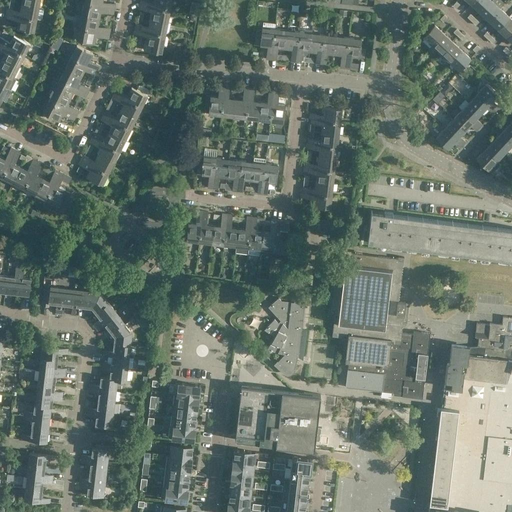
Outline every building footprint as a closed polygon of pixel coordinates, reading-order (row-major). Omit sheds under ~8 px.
[(84,0),(84,2),(115,8),(116,3),(110,2),(110,3),(103,1),(102,0),(84,0)] [(140,0),(140,4),(175,10),(170,9),(171,5),(170,5),(170,0),(153,0),(154,1),(146,0),(140,0)] [(474,0),(471,4),(479,11),(489,0),(474,0)] [(489,0),(479,11),(488,20),(500,8),(491,0),(489,0)] [(83,15),(99,18),(101,11),(108,13),(114,14),(115,8),(84,2),(81,15),(83,15)] [(193,14),(197,15),(199,3),(191,2),(189,13),(191,14),(192,14),(193,14)] [(6,12),(37,18),(42,19),(44,7),(38,6),(21,3),(20,10),(13,9),(7,8),(6,12)] [(167,22),(167,21),(168,14),(174,15),(175,10),(140,4),(139,9),(145,10),(152,11),(151,19),(167,22)] [(500,8),(488,20),(497,28),(508,16),(500,8)] [(37,18),(6,12),(5,18),(11,19),(18,20),(17,28),(33,31),(34,24),(36,24),(37,18)] [(99,18),(83,15),(81,22),(80,22),(79,26),(110,32),(111,28),(105,27),(98,26),(99,18)] [(511,19),(508,16),(497,28),(506,36),(511,30),(511,19)] [(136,23),(135,28),(166,34),(167,29),(165,29),(167,22),(151,19),(149,26),(142,24),(143,24),(136,23)] [(423,37),(433,46),(444,33),(435,25),(423,37)] [(109,38),(110,32),(79,26),(78,32),(79,32),(78,40),(94,43),(96,35),(103,37),(109,38)] [(266,59),(272,59),(275,28),(270,28),(270,29),(263,28),(263,27),(262,27),(262,30),(256,29),(254,44),(260,44),(260,45),(261,45),(268,45),(267,53),(266,59)] [(147,35),(144,49),(162,52),(163,46),(162,46),(164,38),(165,39),(166,34),(135,28),(134,33),(140,34),(147,35)] [(278,47),(286,48),(288,31),(280,30),(280,29),(275,28),(272,59),(277,60),(277,58),(277,54),(278,47)] [(300,31),(296,62),(301,63),(302,57),(302,49),(310,50),(312,34),(313,30),(305,29),(305,32),(300,31)] [(294,32),(288,31),(286,48),(293,48),(292,55),(291,55),(291,62),(296,62),(300,31),(295,31),(294,32)] [(315,64),(321,65),(325,34),(319,33),(319,35),(312,34),(310,50),(317,51),(316,59),(315,64)] [(444,33),(433,46),(441,53),(452,41),(444,33)] [(327,52),(335,53),(337,37),(329,36),(329,35),(325,34),(321,65),(326,66),(326,60),(327,52)] [(0,42),(24,55),(27,50),(28,50),(31,45),(30,43),(14,35),(11,43),(4,39),(0,37),(0,42)] [(341,62),(340,67),(346,68),(349,37),(344,36),(344,38),(337,37),(335,53),(342,54),(341,62)] [(351,62),(352,55),(359,56),(364,57),(365,48),(360,48),(361,38),(361,40),(354,39),(354,37),(349,37),(346,68),(350,68),(351,62)] [(441,53),(450,61),(461,49),(452,41),(441,53)] [(3,57),(18,65),(21,59),(22,59),(24,55),(0,42),(0,48),(6,51),(3,57)] [(72,56),(99,70),(101,65),(96,63),(90,60),(93,53),(78,46),(75,52),(74,52),(72,56)] [(450,61),(459,70),(464,65),(470,58),(461,49),(450,61)] [(70,61),(67,68),(82,75),(85,69),(92,72),(97,75),(99,70),(72,56),(69,61),(70,61)] [(0,69),(13,76),(15,73),(14,72),(18,65),(3,57),(0,62),(0,69)] [(82,75),(67,68),(63,75),(62,74),(60,78),(88,92),(90,88),(85,85),(78,82),(82,75)] [(13,76),(0,69),(0,83),(6,87),(10,81),(11,82),(13,76)] [(59,84),(56,90),(70,97),(73,91),(80,94),(80,95),(85,97),(88,92),(60,78),(58,83),(59,84)] [(225,84),(220,83),(219,89),(218,96),(211,96),(211,95),(211,96),(206,95),(205,105),(207,105),(206,109),(206,113),(209,113),(209,112),(216,113),(216,114),(221,115),(225,84)] [(486,83),(477,93),(496,110),(499,107),(492,101),(498,95),(486,83)] [(229,90),(230,86),(230,85),(225,84),(221,115),(226,116),(226,114),(234,115),(236,98),(228,98),(229,90)] [(240,117),(246,118),(250,87),(244,86),(243,92),(244,92),(243,99),(236,98),(234,115),(241,116),(240,117)] [(117,88),(114,92),(142,106),(144,102),(143,102),(147,95),(132,87),(128,94),(121,90),(122,90),(117,88)] [(259,118),(261,102),(253,101),(254,93),(255,88),(250,87),(246,118),(251,118),(251,117),(259,118)] [(67,104),(70,97),(56,90),(54,89),(49,100),(77,115),(79,110),(74,107),(73,108),(67,104)] [(265,120),(271,121),(275,90),(269,89),(268,95),(268,102),(261,102),(259,118),(266,119),(265,120)] [(279,90),(275,90),(271,121),(275,121),(276,120),(283,121),(285,104),(277,104),(278,96),(279,96),(279,90)] [(142,106),(114,92),(112,97),(117,100),(117,99),(124,103),(121,109),(135,117),(138,111),(140,111),(142,106)] [(469,102),(481,113),(486,107),(492,113),(496,110),(477,93),(469,102)] [(74,119),(77,115),(49,100),(46,105),(48,106),(44,113),(59,120),(63,113),(69,116),(69,117),(74,119)] [(461,110),(479,127),(482,124),(476,118),(481,113),(469,102),(461,110)] [(310,113),(309,118),(341,121),(341,117),(340,116),(341,109),(324,107),(323,115),(316,114),(310,113)] [(105,110),(103,114),(131,128),(133,124),(132,124),(135,117),(121,109),(117,116),(110,113),(105,110)] [(470,125),(476,131),(479,127),(461,110),(453,119),(465,130),(470,125)] [(129,133),(131,128),(103,114),(101,119),(106,122),(113,125),(109,131),(124,139),(127,133),(129,133)] [(322,124),(321,132),(338,134),(338,126),(340,127),(341,121),(309,118),(309,123),(315,124),(315,123),(322,124)] [(444,128),(463,145),(465,143),(466,142),(460,136),(465,130),(453,119),(444,128)] [(498,122),(495,126),(511,141),(511,125),(509,123),(504,128),(498,122)] [(505,152),(511,144),(511,141),(495,126),(492,129),(498,135),(493,140),(505,152)] [(460,148),(463,145),(444,128),(436,137),(448,148),(454,142),(460,148)] [(94,132),(92,136),(120,151),(125,139),(124,139),(109,131),(106,138),(99,135),(94,132)] [(307,137),(307,143),(338,146),(339,134),(338,134),(321,132),(320,139),(313,138),(307,137)] [(120,151),(92,136),(89,142),(94,144),(95,144),(101,147),(98,154),(113,161),(116,155),(117,156),(120,151)] [(497,160),(505,152),(493,140),(488,146),(481,140),(478,143),(497,160)] [(318,156),(335,158),(336,151),(337,151),(338,146),(307,143),(306,148),(312,148),(319,149),(318,156)] [(497,160),(478,143),(475,146),(481,152),(476,158),(488,169),(489,169),(492,173),(501,164),(497,160)] [(0,176),(2,177),(16,150),(11,147),(8,153),(5,159),(0,156),(0,176)] [(7,178),(14,182),(22,167),(14,164),(18,157),(21,152),(16,150),(2,177),(6,179),(7,178)] [(83,154),(81,159),(109,173),(111,168),(109,168),(113,161),(98,154),(95,160),(88,157),(83,154)] [(208,187),(213,188),(217,157),(199,155),(197,173),(202,173),(202,174),(209,174),(209,182),(208,182),(208,187)] [(304,162),(304,167),(335,171),(335,166),(334,166),(335,158),(318,156),(317,164),(310,163),(310,162),(304,162)] [(221,158),(217,157),(213,188),(218,189),(219,182),(219,175),(227,176),(229,160),(221,159),(221,158)] [(254,157),(254,163),(252,179),(259,180),(257,193),(262,194),(266,163),(267,159),(254,157)] [(19,186),(24,189),(39,161),(33,158),(30,164),(31,164),(27,170),(22,167),(14,182),(20,185),(19,186)] [(109,173),(81,159),(78,164),(80,164),(76,171),(80,173),(84,166),(90,169),(87,176),(102,184),(105,177),(106,178),(109,173)] [(232,190),(238,191),(241,160),(236,159),(236,161),(229,160),(227,176),(234,177),(233,184),(232,190)] [(246,160),(241,160),(238,191),(243,192),(243,185),(244,178),(252,179),(254,163),(246,162),(246,160)] [(36,193),(44,178),(36,174),(40,168),(42,163),(39,161),(24,189),(28,191),(29,189),(36,193)] [(278,164),(266,163),(262,194),(267,195),(268,189),(269,181),(276,182),(278,164)] [(43,201),(45,203),(61,172),(55,169),(49,166),(48,168),(47,171),(53,174),(50,181),(44,178),(36,193),(42,196),(41,197),(44,198),(43,201)] [(335,171),(304,167),(303,172),(309,173),(316,173),(315,181),(332,183),(333,175),(334,176),(335,171)] [(62,179),(65,174),(61,172),(45,203),(46,203),(48,200),(50,201),(51,200),(57,203),(57,205),(60,200),(69,205),(74,195),(65,190),(66,189),(65,188),(65,189),(59,186),(61,180),(62,179)] [(307,187),(303,187),(301,186),(301,192),(332,196),(333,190),(331,190),(332,183),(315,181),(314,188),(307,187)] [(331,201),(332,196),(301,192),(300,197),(306,198),(306,197),(313,198),(313,206),(329,208),(330,200),(331,201)] [(198,210),(197,212),(197,216),(196,223),(189,222),(186,240),(187,240),(187,239),(194,239),(194,241),(199,241),(203,211),(198,210)] [(511,257),(511,227),(511,228),(393,213),(371,210),(369,225),(367,225),(366,233),(368,233),(367,240),(368,240),(368,239),(377,240),(388,242),(403,244),(494,255),(495,256),(511,257)] [(199,241),(199,242),(204,242),(204,241),(211,242),(211,243),(212,243),(214,225),(207,224),(207,218),(210,218),(210,213),(208,213),(208,211),(203,211),(199,241)] [(212,243),(224,244),(228,214),(222,213),(222,219),(221,226),(214,225),(212,243)] [(229,244),(236,244),(237,244),(238,228),(231,227),(232,221),(233,214),(228,214),(224,244),(229,245),(229,244)] [(238,228),(237,244),(236,244),(236,246),(235,252),(248,253),(248,247),(253,216),(247,216),(246,222),(246,229),(238,228)] [(261,217),(253,216),(248,247),(249,247),(248,253),(260,254),(261,247),(263,231),(256,230),(256,224),(257,224),(257,223),(260,223),(261,217)] [(268,248),(268,250),(273,250),(277,219),(271,219),(271,225),(270,232),(263,231),(261,247),(268,248)] [(289,221),(277,219),(273,250),(272,256),(285,258),(289,221)] [(341,335),(342,335),(343,327),(398,333),(398,331),(402,332),(405,301),(399,301),(404,257),(398,256),(398,258),(351,252),(351,250),(342,249),(340,268),(344,268),(343,272),(336,272),(331,313),(338,314),(338,318),(334,317),(332,336),(341,337),(341,335)] [(6,292),(17,294),(20,268),(17,268),(16,277),(8,276),(6,292)] [(20,268),(17,294),(30,295),(32,278),(23,277),(24,269),(20,268)] [(89,291),(86,290),(84,307),(92,308),(101,292),(94,291),(95,281),(90,281),(89,291)] [(63,288),(51,286),(50,289),(45,289),(44,296),(49,296),(49,303),(57,304),(56,313),(60,313),(63,288)] [(72,306),(74,289),(63,288),(60,313),(64,314),(65,305),(72,306)] [(86,290),(74,289),(72,306),(71,314),(75,315),(76,306),(84,307),(86,290)] [(305,330),(303,329),(302,329),(305,297),(303,297),(299,290),(298,289),(297,289),(296,290),(295,290),(295,291),(295,292),(294,302),(281,300),(279,297),(268,306),(281,320),(278,322),(274,318),(264,329),(275,336),(267,350),(285,354),(275,364),(284,372),(284,373),(285,373),(286,373),(287,374),(288,374),(289,374),(290,373),(291,373),(292,373),(293,372),(293,371),(294,371),(294,370),(295,369),(297,357),(299,357),(299,355),(302,355),(302,356),(303,356),(303,355),(303,349),(303,347),(303,345),(303,343),(303,342),(303,341),(303,340),(303,339),(304,337),(305,334),(305,332),(306,331),(306,330),(306,329),(305,329),(305,330)] [(92,308),(96,313),(109,303),(101,292),(92,308)] [(116,311),(109,303),(96,313),(100,318),(93,324),(96,327),(116,311)] [(105,324),(110,331),(123,320),(116,311),(96,327),(98,330),(105,324)] [(511,331),(511,316),(503,315),(501,327),(500,330),(502,331),(501,334),(511,335),(511,331)] [(125,323),(123,320),(110,331),(114,337),(113,344),(130,346),(132,332),(128,327),(136,320),(133,317),(125,323)] [(493,350),(498,351),(500,330),(501,327),(490,325),(490,324),(476,322),(475,336),(478,336),(477,346),(493,348),(493,350)] [(393,374),(398,333),(343,327),(342,335),(343,335),(343,336),(344,336),(344,335),(348,335),(345,361),(346,361),(346,360),(349,360),(348,368),(347,368),(345,386),(346,387),(346,384),(364,386),(363,389),(391,392),(393,374)] [(504,348),(511,348),(511,331),(511,335),(501,334),(502,331),(500,330),(498,351),(503,351),(504,348)] [(398,331),(398,333),(393,374),(425,377),(427,353),(430,332),(413,331),(414,331),(414,333),(402,332),(398,331)] [(444,386),(446,387),(462,388),(463,378),(462,378),(465,355),(468,355),(469,345),(451,343),(449,364),(446,364),(444,386)] [(104,354),(112,355),(129,357),(130,346),(113,344),(113,351),(104,350),(104,354)] [(41,358),(57,359),(58,352),(67,353),(68,348),(42,345),(41,358)] [(128,368),(129,357),(112,355),(111,363),(103,362),(102,366),(128,368)] [(462,378),(463,378),(507,383),(511,367),(511,360),(508,360),(508,359),(508,360),(498,359),(498,358),(497,358),(497,359),(487,357),(486,357),(476,356),(468,355),(465,355),(462,378)] [(41,358),(40,369),(65,372),(66,368),(57,367),(57,359),(41,358)] [(126,380),(128,368),(102,366),(102,369),(111,370),(110,378),(117,379),(126,380)] [(479,400),(477,412),(475,433),(486,434),(487,424),(489,403),(490,392),(511,394),(511,367),(507,383),(463,378),(462,388),(446,387),(445,396),(479,400)] [(65,372),(40,369),(38,381),(55,383),(56,375),(65,376),(65,372)] [(425,377),(393,374),(391,392),(398,393),(397,395),(422,398),(425,377)] [(116,391),(117,379),(110,378),(100,377),(99,385),(91,384),(90,388),(116,391)] [(38,381),(37,392),(62,395),(63,391),(54,390),(55,383),(38,381)] [(173,394),(174,394),(199,397),(200,385),(186,383),(182,382),(182,383),(175,382),(173,394)] [(321,425),(317,424),(321,394),(247,385),(241,385),(241,391),(235,439),(314,448),(315,438),(320,439),(321,425)] [(114,403),(116,391),(90,388),(90,392),(99,393),(98,401),(114,403)] [(36,404),(52,406),(53,398),(62,399),(62,395),(37,392),(36,404)] [(489,403),(511,405),(511,394),(490,392),(489,403)] [(173,404),(197,407),(198,407),(199,397),(174,394),(173,404)] [(459,409),(459,410),(477,412),(479,400),(445,396),(444,407),(459,409)] [(88,407),(88,411),(113,414),(114,403),(98,401),(97,408),(88,407)] [(511,405),(489,403),(487,424),(500,425),(501,415),(511,415),(511,405)] [(52,407),(52,406),(36,404),(34,404),(34,412),(24,411),(24,415),(50,418),(51,407),(52,407)] [(173,404),(172,415),(196,417),(196,416),(197,414),(196,414),(197,407),(173,404)] [(458,418),(459,410),(459,409),(444,407),(440,406),(439,416),(458,418)] [(459,410),(458,418),(456,428),(455,437),(454,447),(453,453),(472,455),(475,433),(477,412),(459,410)] [(113,414),(88,411),(87,415),(96,416),(95,424),(95,428),(118,430),(118,427),(112,426),(113,414)] [(48,429),(50,418),(24,415),(24,419),(33,420),(32,427),(48,429)] [(170,425),(195,428),(196,417),(172,415),(170,425)] [(486,434),(511,437),(511,415),(501,415),(500,425),(487,424),(486,434)] [(438,426),(456,428),(458,418),(439,416),(438,426)] [(168,437),(194,440),(195,428),(170,425),(168,437)] [(437,435),(455,437),(456,428),(438,426),(437,435)] [(47,441),(48,429),(32,427),(31,435),(22,434),(21,439),(47,441)] [(511,437),(486,434),(475,433),(472,455),(453,453),(453,456),(452,466),(451,476),(450,485),(448,495),(448,499),(470,502),(471,498),(507,503),(511,503),(511,437)] [(436,445),(454,447),(455,437),(437,435),(436,445)] [(192,446),(172,444),(171,454),(191,457),(192,446)] [(453,456),(453,453),(454,447),(436,445),(435,454),(453,456)] [(83,454),(82,458),(108,461),(109,449),(93,447),(92,455),(83,454)] [(235,449),(234,460),(254,462),(255,452),(252,451),(247,451),(235,449)] [(30,452),(29,464),(45,466),(46,458),(55,459),(55,455),(30,452)] [(167,454),(166,466),(190,468),(191,468),(192,457),(191,457),(171,454),(167,454)] [(453,456),(435,454),(434,464),(452,466),(453,456)] [(298,457),(298,456),(294,456),(292,456),(290,467),(291,467),(309,470),(310,470),(311,458),(298,457)] [(106,473),(108,461),(82,458),(82,462),(91,463),(90,471),(106,473)] [(253,473),(254,462),(234,460),(233,460),(232,471),(253,473)] [(44,474),(45,466),(29,464),(27,476),(53,479),(53,475),(44,474)] [(434,464),(433,473),(451,476),(452,466),(434,464)] [(189,475),(190,468),(166,466),(165,476),(189,479),(189,477),(190,475),(189,475)] [(308,479),(309,471),(309,470),(291,467),(290,478),(308,480),(308,479)] [(105,485),(106,473),(90,471),(89,479),(80,478),(80,482),(105,485)] [(230,482),(231,482),(251,485),(253,473),(232,471),(230,482)] [(451,476),(433,473),(432,483),(450,485),(451,476)] [(27,476),(26,487),(42,489),(43,481),(52,482),(53,479),(27,476)] [(165,476),(163,486),(188,489),(189,479),(165,476)] [(307,489),(308,481),(308,480),(290,478),(289,488),(307,491),(307,489)] [(105,485),(80,482),(79,486),(88,487),(87,495),(104,497),(105,485)] [(250,495),(251,485),(231,482),(230,493),(250,495)] [(432,483),(430,492),(448,495),(450,485),(432,483)] [(161,498),(187,501),(188,489),(163,486),(161,498)] [(42,497),(42,489),(26,487),(25,500),(50,503),(50,498),(42,497)] [(287,499),(305,501),(305,500),(306,500),(307,492),(306,492),(307,491),(289,488),(284,488),(283,498),(287,499)] [(447,505),(448,499),(448,495),(430,492),(429,502),(447,505)] [(230,493),(229,503),(249,505),(250,495),(230,493)] [(506,511),(507,503),(471,498),(470,502),(448,499),(447,505),(429,502),(429,506),(439,507),(449,508),(458,509),(467,510),(477,511),(482,511),(506,511)] [(304,511),(305,511),(306,503),(305,503),(305,501),(287,499),(286,510),(304,511)] [(249,505),(229,503),(228,503),(226,511),(249,511),(250,505),(249,505)]
